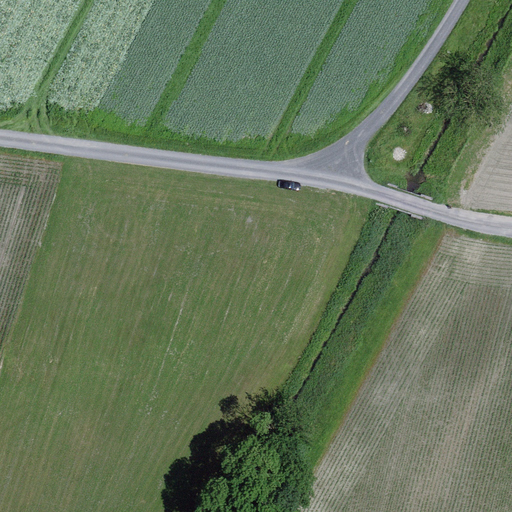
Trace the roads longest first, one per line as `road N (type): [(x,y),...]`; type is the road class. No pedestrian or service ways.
road 1 (track): [(511,224),(463,218),(337,174),(0,134)]
road 2 (track): [(465,0),(433,56),(337,174)]
